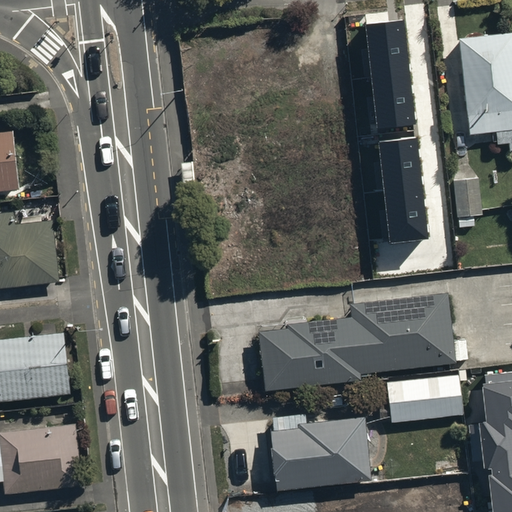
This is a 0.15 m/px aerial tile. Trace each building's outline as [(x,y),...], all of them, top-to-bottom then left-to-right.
[(404,20),(365,25),(377,129),(415,125),(404,20)] [(511,35),(460,41),(471,137),(511,132),(511,35)] [(279,99),(249,102),(253,148),(223,150),(226,185),(282,180),(281,168),(291,167),(290,160),(340,156),(334,93),(308,95),(307,87),(279,89),(279,99)] [(0,186),(20,184),(13,125),(0,126),(0,186)] [(418,137),(379,141),(391,243),(430,238),(418,137)] [(458,219),(483,216),(479,180),(454,182),(458,219)] [(0,397),(71,389),(64,327),(0,334),(0,284),(60,278),(53,215),(16,219),(15,207),(0,208),(0,397)] [(351,306),(353,319),(288,326),(288,330),(260,333),(267,393),(362,383),(361,376),(457,366),(449,295),(351,306)] [(484,387),(488,425),(470,427),(474,463),(484,462),(485,473),(493,472),(497,511),(511,511),(511,374),(485,377),(487,387),(484,387)] [(388,383),(393,425),(464,416),(459,375),(388,383)] [(4,490),(83,481),(76,420),(0,428),(0,477),(3,478),(4,490)] [(272,432),(279,493),(372,483),(366,422),(272,432)] [(399,484),(402,511),(430,511),(452,509),(448,478),(399,484)]
